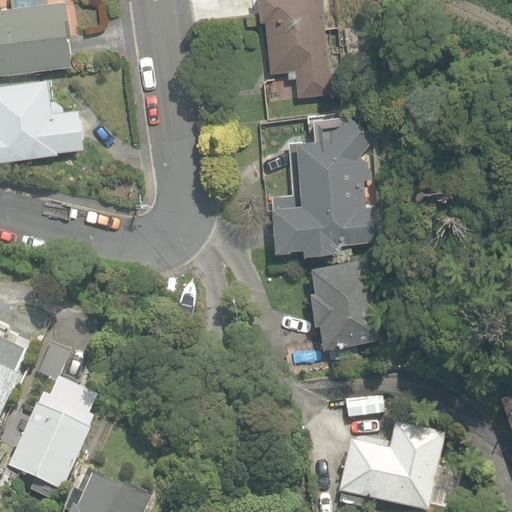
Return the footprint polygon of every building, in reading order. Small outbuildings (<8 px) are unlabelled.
[(0,9),(0,73),(72,64),(68,37),(74,36),(68,0),(59,0),(46,2),(46,0),(9,0),(11,8),(0,9)] [(296,70),(299,97),(332,93),(322,0),(257,0),(260,21),(265,21),(270,72),(296,70)] [(0,160),(58,153),(58,152),(83,148),(78,107),(64,109),(63,105),(55,98),(50,99),(47,78),(0,83),(0,160)] [(302,248),(303,253),(338,251),(337,243),(381,241),(379,204),(365,205),(364,179),(370,178),(369,161),(362,154),(375,136),(350,114),(312,115),(313,137),(288,139),(291,191),(277,192),(277,205),(280,249),(302,248)] [(319,323),(322,347),(383,338),(372,257),(311,265),(314,291),(310,292),(315,324),(319,323)] [(0,422),(21,378),(16,376),(27,353),(0,339),(0,338),(5,328),(0,324),(0,422)] [(30,490),(54,501),(59,490),(62,491),(95,420),(88,417),(97,396),(59,379),(71,352),(49,342),(35,373),(56,383),(49,398),(44,395),(39,407),(36,405),(21,438),(18,437),(14,447),(17,449),(9,466),(35,478),(30,490)] [(385,393),(347,394),(349,422),(386,420),(385,393)] [(511,396),(500,400),(511,435),(511,396)] [(338,492),(425,511),(427,511),(446,433),(395,421),(388,450),(350,441),(338,492)] [(145,511),(151,500),(94,474),(90,481),(81,477),(65,511),(66,511),(145,511)]
